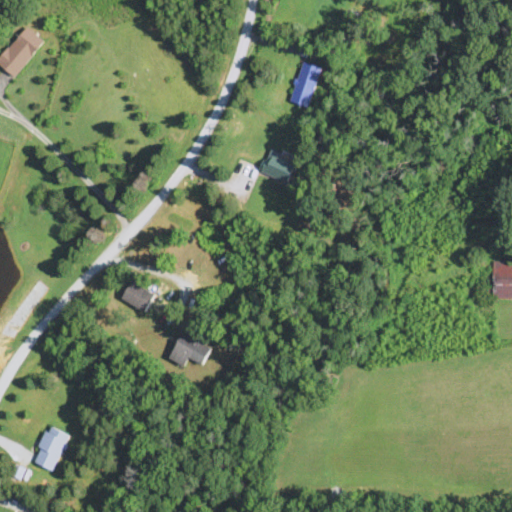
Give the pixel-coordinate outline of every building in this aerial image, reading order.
[(0,62),(16,77),(46,41),(28,26),(0,59),(0,62)] [(311,107),(323,67),(304,62),(292,102),(311,107)] [(288,183),(296,165),(272,153),(263,171),(288,183)] [(511,260),(495,261),(495,298),(511,298),(511,260)] [(146,312),(156,294),(133,281),(123,299),(146,312)] [(190,358),(204,365),(214,345),(185,331),(171,359),(186,366),(190,358)] [(72,436),(52,426),(34,461),(54,470),(72,436)]
